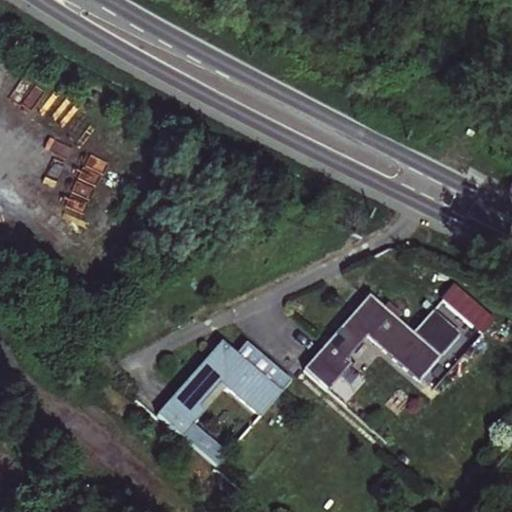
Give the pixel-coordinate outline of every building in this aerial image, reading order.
[(360,314),(372,300),(369,298),(357,311),(360,314)] [(395,321),(399,316),(387,306),(383,311),(372,300),(360,314),(357,311),(314,360),(337,380),(348,367),(346,364),(368,340),(370,342),(405,373),(426,349),(411,336),(395,321)] [(418,384),(459,338),(431,314),(411,336),(426,349),(405,373),(418,384)] [(348,367),(370,342),(368,340),(346,364),(348,367)] [(212,360),(224,347),(221,344),(210,358),(212,360)] [(248,368),(252,363),(240,352),(236,357),(224,347),(212,360),(210,358),(167,406),(190,426),(202,413),(199,411),(221,385),(223,388),(259,419),(280,395),(248,368)] [(326,393),(337,380),(314,360),(303,373),(326,393)] [(202,413),(223,388),(221,385),(199,411),(202,413)]
